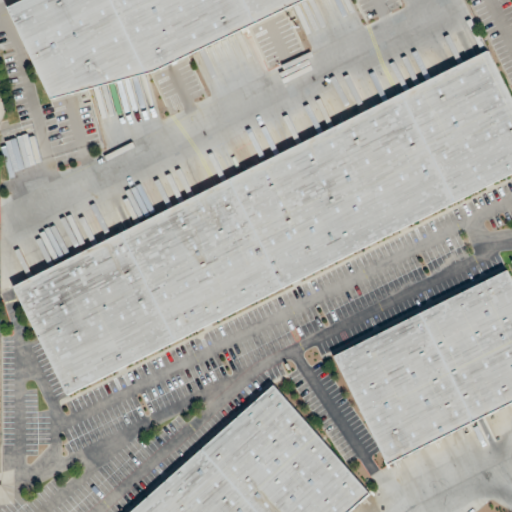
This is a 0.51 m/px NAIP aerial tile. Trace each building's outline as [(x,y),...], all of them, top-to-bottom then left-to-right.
[(20,0),(7,6),(52,99),(146,73),(110,0),(20,0)] [(110,0),(244,0),(255,23),(159,70),(146,73),(110,0)] [(244,0),(303,0),(255,23),(244,0)] [(400,94),(487,50),(511,100),(511,173),(454,202),(400,94)] [(283,288),(454,202),(400,94),(229,179),(283,288)] [(121,232),(229,179),(283,288),(175,341),(121,232)] [(15,285),(68,394),(175,341),(121,232),(15,285)] [(421,313),(507,270),(511,280),(511,403),(475,422),(421,313)] [(334,356),(388,465),(475,422),(421,313),(334,356)] [(260,511),(203,448),(274,384),(371,493),(349,511),(260,511)] [(130,511),(203,448),(260,511),(130,511)]
